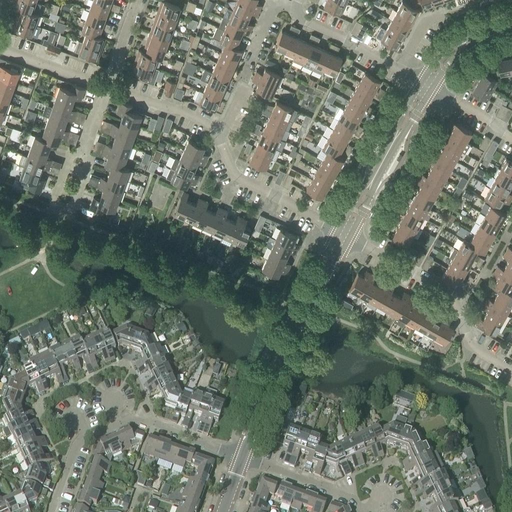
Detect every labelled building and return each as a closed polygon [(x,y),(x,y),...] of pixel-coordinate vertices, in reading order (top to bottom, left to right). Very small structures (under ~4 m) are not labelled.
[(31,12),(34,2),(28,0),(13,0),(12,6),(19,8),(31,12)] [(105,16),(108,6),(92,0),(91,0),(88,10),(105,16)] [(258,10),(236,0),(235,0),(232,10),(248,17),(250,12),(256,14),(258,10)] [(236,0),(258,10),(260,5),(254,3),(255,0),(236,0)] [(345,3),(338,0),(324,0),(322,5),(341,13),(345,3)] [(415,8),(417,5),(413,0),(410,0),(408,4),(401,1),(396,10),(411,19),(413,16),(415,18),(419,10),(415,8)] [(432,3),(431,0),(413,0),(417,5),(421,3),(423,9),(430,6),(430,4),(432,3)] [(159,4),(156,12),(175,18),(179,7),(163,1),(161,5),(159,4)] [(37,14),(31,12),(19,8),(16,15),(19,16),(17,19),(34,25),(37,14)] [(101,26),(105,16),(88,10),(85,20),(101,26)] [(248,17),(232,10),(227,19),(249,30),(251,25),(245,22),(248,17)] [(410,22),(411,19),(396,10),(390,20),(408,30),(412,23),(410,22)] [(172,28),(175,18),(156,12),(154,18),(156,19),(155,22),(172,28)] [(30,35),(34,25),(17,19),(16,22),(14,21),(11,29),(30,35)] [(249,30),(227,19),(223,29),(239,37),(241,31),(248,34),(249,30)] [(97,36),(98,36),(101,26),(85,20),(81,30),(85,32),(97,36)] [(408,30),(390,20),(385,29),(401,38),(402,35),(404,36),(408,30)] [(354,35),(361,24),(355,21),(349,32),(354,35)] [(168,38),(172,28),(155,22),(154,25),(152,24),(149,32),(168,38)] [(367,27),(361,24),(354,35),(360,38),(367,27)] [(237,42),(239,37),(223,29),(218,40),(224,43),(240,50),(243,45),(237,42)] [(401,38),(385,29),(380,39),(397,49),(401,42),(399,41),(401,38)] [(284,51),(291,35),(281,30),(274,46),(284,51)] [(104,38),(98,36),(97,36),(85,32),(82,42),(98,48),(99,45),(102,46),(104,38)] [(164,48),(168,38),(149,32),(147,38),(149,39),(148,43),(164,48)] [(294,56),(301,39),(291,35),(284,51),(294,56)] [(301,64),(311,44),(301,39),(294,56),(292,60),(301,64)] [(97,51),(98,48),(82,42),(78,53),(91,57),(97,59),(99,52),(97,51)] [(160,59),(164,48),(148,43),(147,46),(144,45),(142,51),(142,52),(156,57),(160,59)] [(236,60),(240,50),(224,43),(220,52),(236,60)] [(311,69),(320,48),(311,44),(301,64),(311,69)] [(321,73),(323,69),(330,52),(320,48),(311,69),(321,73)] [(152,67),(156,57),(142,52),(142,51),(137,50),(135,57),(137,58),(136,62),(152,67)] [(231,70),(236,60),(220,52),(215,62),(231,70)] [(341,57),(330,52),(323,69),(334,74),(341,57)] [(91,57),(78,53),(76,57),(89,62),(91,57)] [(511,75),(507,57),(497,60),(501,77),(511,75)] [(268,59),(265,66),(276,70),(279,63),(268,59)] [(346,68),(349,63),(344,60),(341,65),(346,68)] [(20,66),(5,61),(3,66),(2,66),(0,65),(0,71),(0,77),(14,83),(20,66)] [(152,67),(136,62),(135,64),(133,64),(130,71),(141,75),(140,80),(153,84),(158,70),(152,67)] [(227,80),(231,70),(215,62),(211,72),(227,80)] [(206,78),(208,69),(199,67),(197,76),(206,78)] [(255,70),(253,75),(276,85),(280,74),(264,67),(262,73),(255,70)] [(364,71),(359,81),(374,90),(379,80),(364,71)] [(477,74),(474,79),(493,90),(499,80),(483,71),(480,76),(477,74)] [(223,90),(227,80),(211,72),(206,82),(223,90)] [(271,95),(276,85),(253,75),(251,79),(257,82),(255,88),(271,95)] [(0,89),(11,93),(14,83),(0,77),(0,89)] [(488,100),(493,90),(474,79),(471,84),(475,86),(472,91),(488,100)] [(169,96),(171,93),(174,83),(167,81),(164,88),(166,88),(164,94),(169,96)] [(369,99),(374,90),(359,81),(353,90),(369,99)] [(218,99),(223,90),(206,82),(202,92),(218,99)] [(326,92),(327,89),(317,84),(315,88),(326,92)] [(59,87),(55,97),(72,103),(74,98),(80,100),(84,89),(72,85),(70,90),(59,87)] [(0,100),(7,103),(11,93),(0,89),(0,100)] [(214,109),(218,99),(202,92),(197,90),(193,100),(214,109)] [(363,109),(369,99),(353,90),(348,100),(363,109)] [(70,109),(72,103),(55,97),(52,107),(74,115),(76,111),(70,109)] [(358,118),(363,109),(348,100),(343,109),(358,118)] [(265,103),(263,107),(267,109),(271,111),(287,119),(291,121),(296,110),(275,101),(273,107),(265,103)] [(122,115),(120,121),(137,126),(141,116),(130,112),(132,106),(120,102),(116,113),(122,115)] [(501,118),(507,107),(502,104),(495,115),(501,118)] [(52,107),(46,105),(42,115),(48,117),(65,123),(66,118),(73,120),(74,115),(52,107)] [(511,111),(511,109),(507,107),(501,118),(506,121),(511,111)] [(25,118),(34,121),(37,112),(29,108),(25,118)] [(358,118),(343,109),(337,119),(353,127),(358,118)] [(287,119),(271,111),(266,121),(282,128),(287,119)] [(158,115),(156,121),(153,128),(159,130),(163,117),(158,115)] [(63,129),(65,123),(48,117),(44,128),(67,136),(69,131),(63,129)] [(167,133),(170,126),(172,120),(166,119),(162,131),(167,133)] [(347,137),(353,127),(337,119),(332,128),(347,137)] [(453,128),(450,133),(466,142),(471,132),(456,123),(450,120),(447,125),(453,128)] [(133,137),(137,126),(120,121),(118,126),(112,124),(110,128),(133,137)] [(278,138),(282,128),(266,121),(262,131),(278,138)] [(13,127),(10,137),(20,139),(23,130),(13,127)] [(67,136),(44,128),(41,138),(57,144),(59,138),(65,141),(67,136)] [(129,147),(133,137),(110,128),(108,133),(115,135),(113,141),(129,147)] [(347,137),(332,128),(327,137),(342,146),(347,137)] [(278,138),(262,131),(257,141),(273,148),(278,138)] [(470,144),(466,142),(450,133),(447,138),(442,135),(439,139),(460,151),(465,154),(470,144)] [(57,144),(41,138),(34,135),(30,146),(47,152),(49,147),(56,149),(57,144)] [(485,136),(483,139),(479,147),(484,150),(490,139),(485,136)] [(337,156),(342,146),(327,137),(321,148),(327,151),(327,150),(337,156)] [(188,139),(183,150),(205,160),(207,155),(201,152),(204,147),(188,139)] [(455,161),(460,151),(439,139),(436,144),(442,147),(439,152),(455,161)] [(492,154),(494,150),(498,143),(493,140),(487,151),(492,154)] [(126,157),(129,147),(113,141),(111,146),(104,144),(103,149),(126,157)] [(269,158),(273,148),(257,141),(253,151),(269,158)] [(315,152),(318,146),(309,142),(306,147),(315,152)] [(45,158),(47,152),(30,146),(27,156),(50,165),(51,160),(45,158)] [(122,167),(126,157),(103,149),(101,153),(108,156),(106,161),(122,167)] [(205,160),(183,150),(179,160),(195,167),(197,162),(203,164),(205,160)] [(343,159),(337,156),(327,150),(327,151),(321,161),(337,169),(343,159)] [(264,168),(269,158),(253,151),(248,161),(264,168)] [(450,170),(455,161),(439,152),(437,157),(431,154),(428,158),(450,170)] [(50,165),(27,156),(23,167),(40,173),(42,167),(48,169),(50,165)] [(444,180),(450,170),(428,158),(426,162),(432,166),(429,171),(444,180)] [(511,161),(506,158),(500,168),(511,175),(511,161)] [(192,172),(195,167),(179,160),(174,170),(197,179),(199,175),(192,172)] [(122,167),(106,161),(104,166),(110,169),(108,174),(125,180),(129,169),(122,167)] [(337,169),(321,161),(316,170),(331,179),(337,169)] [(38,178),(40,173),(23,167),(19,177),(30,181),(28,187),(40,191),(44,180),(38,178)] [(174,170),(170,168),(165,178),(186,187),(188,181),(194,184),(197,179),(174,170)] [(511,175),(500,168),(495,178),(510,187),(511,183),(511,175)] [(273,181),(279,184),(284,172),(279,169),(273,181)] [(331,179),(316,170),(310,179),(326,188),(331,179)] [(439,189),(444,180),(429,171),(426,176),(420,173),(418,177),(439,189)] [(287,188),(289,182),(293,176),(287,173),(281,185),(287,188)] [(121,190),(125,180),(108,174),(106,179),(100,177),(98,182),(121,190)] [(439,189),(418,177),(415,181),(421,185),(418,190),(434,199),(439,189)] [(462,177),(454,193),(459,195),(466,179),(462,177)] [(510,187),(495,178),(489,187),(511,199),(511,196),(511,193),(507,191),(510,187)] [(326,188),(310,179),(305,189),(321,198),(326,188)] [(118,200),(121,190),(98,182),(97,187),(103,189),(101,194),(118,200)] [(511,199),(489,187),(484,197),(499,206),(502,200),(508,203),(511,199)] [(434,199),(418,190),(413,199),(428,208),(434,199)] [(473,195),(465,190),(459,200),(462,203),(466,197),(470,200),(473,195)] [(183,218),(190,202),(185,199),(187,193),(183,191),(172,213),(183,218)] [(114,211),(118,200),(101,194),(99,200),(93,198),(89,208),(101,213),(103,207),(114,211)] [(193,222),(203,200),(198,198),(195,204),(190,202),(183,218),(193,222)] [(428,208),(413,199),(407,209),(423,217),(428,208)] [(202,227),(210,211),(204,208),(207,202),(203,200),(193,222),(202,227)] [(490,205),(485,214),(500,223),(506,214),(490,205)] [(212,231),(222,209),(218,207),(215,213),(210,211),(202,227),(212,231)] [(222,236),(229,220),(224,217),(227,211),(222,209),(212,231),(222,236)] [(423,217),(407,209),(402,218),(418,227),(423,217)] [(495,233),(500,223),(485,214),(479,224),(495,233)] [(232,240),(242,218),(237,216),(235,222),(229,220),(222,236),(220,241),(230,246),(232,240)] [(246,220),(242,218),(232,240),(242,245),(249,229),(244,226),(246,220)] [(412,236),(418,227),(402,218),(397,228),(412,236)] [(490,242),(495,233),(479,224),(474,233),(490,242)] [(279,228),(275,238),(297,248),(299,244),(293,241),(295,235),(279,228)] [(407,246),(412,236),(397,228),(391,237),(407,246)] [(484,252),(490,242),(474,233),(469,243),(468,243),(478,249),(484,252)] [(297,248),(275,238),(270,248),(286,255),(289,250),(295,253),(297,248)] [(472,259),(478,249),(468,243),(469,243),(463,240),(457,250),(472,259)] [(286,255),(270,248),(266,258),(288,268),(290,263),(284,261),(286,255)] [(457,250),(453,248),(448,258),(452,259),(467,268),(472,259),(457,250)] [(413,263),(418,266),(425,254),(420,251),(413,263)] [(511,267),(511,255),(505,252),(503,256),(508,259),(505,264),(511,267)] [(421,267),(426,270),(433,259),(428,256),(421,267)] [(288,268),(266,258),(261,269),(277,276),(280,270),(286,273),(288,268)] [(467,268),(452,259),(446,269),(462,278),(467,268)] [(511,280),(511,267),(505,264),(503,269),(497,266),(495,270),(511,280)] [(462,278),(446,269),(441,278),(456,287),(462,278)] [(359,294),(371,273),(366,270),(363,276),(357,273),(349,289),(359,294)] [(510,292),(511,292),(511,288),(511,280),(495,270),(492,275),(498,278),(495,283),(510,292)] [(368,299),(377,284),(372,281),(375,275),(371,273),(359,294),(368,299)] [(377,305),(389,283),(385,281),(382,287),(377,284),(368,299),(377,305)] [(394,286),(389,283),(377,305),(387,310),(395,295),(390,292),(394,286)] [(511,302),(511,292),(510,292),(495,283),(492,288),(498,291),(495,296),(511,305),(511,302)] [(396,315),(408,294),(404,292),(400,297),(395,295),(387,310),(396,315)] [(396,315),(393,321),(403,326),(406,321),(414,305),(409,302),(412,296),(408,294),(396,315)] [(505,314),(511,305),(495,296),(492,301),(487,298),(484,302),(505,314)] [(416,326),(427,305),(423,302),(420,308),(414,305),(406,321),(416,326)] [(505,314),(484,302),(482,307),(487,310),(485,315),(500,324),(505,314)] [(145,314),(153,318),(158,307),(150,304),(145,314)] [(425,332),(434,316),(429,313),(432,307),(427,305),(416,326),(425,332)] [(434,337),(446,315),(442,313),(439,319),(434,316),(425,332),(434,337)] [(451,318),(446,315),(434,337),(444,342),(453,327),(447,324),(451,318)] [(494,333),(500,324),(485,315),(482,320),(476,317),(473,321),(494,333)] [(19,331),(22,339),(51,330),(48,322),(19,331)] [(129,350),(136,332),(125,328),(111,334),(117,348),(120,347),(129,350)] [(106,331),(97,335),(109,362),(114,360),(110,351),(114,350),(106,331)] [(147,336),(136,332),(129,350),(139,353),(140,356),(153,350),(147,336)] [(109,362),(97,335),(88,339),(97,358),(101,356),(105,364),(109,362)] [(89,365),(79,343),(77,339),(68,343),(76,362),(81,359),(85,367),(89,365)] [(97,358),(88,339),(79,343),(89,365),(91,370),(97,368),(93,360),(97,358)] [(500,352),(505,355),(511,343),(506,341),(500,352)] [(76,362),(68,343),(57,348),(66,366),(71,364),(75,372),(80,370),(76,362)] [(66,366),(57,348),(47,353),(60,379),(65,377),(61,368),(66,366)] [(158,348),(153,350),(140,356),(142,361),(134,365),(137,370),(162,358),(158,348)] [(60,379),(47,353),(47,352),(38,356),(40,362),(48,379),(54,377),(58,385),(62,383),(60,379)] [(48,379),(40,362),(38,356),(28,361),(30,366),(43,392),(47,390),(43,382),(48,379)] [(149,376),(167,368),(162,358),(137,370),(138,374),(147,370),(149,376)] [(43,392),(30,366),(20,371),(23,375),(29,388),(34,386),(38,394),(43,392)] [(171,377),(167,368),(149,376),(151,381),(143,384),(145,389),(171,377)] [(8,382),(5,393),(22,399),(26,390),(29,388),(23,375),(8,382)] [(176,387),(171,377),(145,389),(148,394),(156,390),(158,395),(176,387)] [(180,396),(176,387),(158,395),(147,400),(150,406),(162,401),(164,406),(175,410),(180,396)] [(196,415),(203,396),(192,392),(190,399),(183,418),(180,427),(186,429),(191,414),(196,415)] [(22,399),(5,393),(1,403),(7,417),(21,411),(19,407),(22,399)] [(183,418),(190,399),(180,396),(175,410),(170,423),(175,425),(178,416),(183,418)] [(201,434),(213,400),(203,396),(196,415),(200,417),(195,432),(201,434)] [(223,404),(213,400),(201,434),(207,436),(212,421),(223,404)] [(6,428),(25,420),(33,416),(30,411),(22,415),(21,411),(7,417),(2,419),(5,426),(4,427),(4,429),(6,428)] [(284,420),(291,422),(293,414),(287,412),(284,420)] [(10,437),(37,425),(35,420),(26,423),(25,420),(6,428),(4,429),(1,431),(5,440),(10,438),(10,437)] [(288,466),(300,432),(290,428),(291,426),(283,423),(279,434),(287,437),(283,447),(288,449),(282,464),(288,466)] [(39,429),(37,425),(10,437),(10,438),(14,446),(33,437),(31,433),(39,429)] [(397,448),(404,430),(392,426),(378,432),(385,446),(388,445),(397,448)] [(122,433),(113,437),(120,452),(138,444),(140,445),(144,435),(127,428),(121,431),(122,433)] [(385,446),(378,432),(376,428),(366,432),(379,459),(383,456),(379,449),(385,446)] [(414,434),(404,430),(397,448),(406,451),(407,454),(420,447),(414,434)] [(304,455),(311,436),(300,432),(288,466),(293,468),(299,453),(304,455)] [(379,459),(366,432),(357,437),(365,455),(370,453),(374,461),(379,459)] [(321,439),(311,436),(304,455),(308,456),(302,471),(308,473),(311,465),(318,446),(321,439)] [(18,454),(45,442),(43,437),(34,441),(33,437),(14,446),(18,454)] [(120,452),(113,437),(104,441),(103,439),(97,442),(92,458),(94,459),(108,464),(110,457),(120,452)] [(365,455),(357,437),(347,441),(359,468),(363,465),(360,458),(365,455)] [(159,454),(164,441),(158,439),(157,442),(148,438),(142,454),(157,459),(159,454)] [(172,465),(178,449),(169,446),(170,444),(164,441),(159,454),(157,459),(172,465)] [(359,468),(347,441),(337,446),(345,464),(350,462),(354,470),(359,468)] [(22,463),(41,454),(39,450),(47,446),(45,442),(18,454),(22,463)] [(404,468),(434,454),(430,443),(420,447),(407,454),(410,459),(402,463),(404,468)] [(323,464),(328,450),(318,446),(311,465),(316,467),(313,475),(318,477),(323,464)] [(345,464),(337,446),(328,450),(323,464),(334,468),(339,466),(345,477),(350,475),(345,464)] [(187,453),(178,449),(172,465),(182,468),(184,463),(189,465),(194,453),(188,450),(187,453)] [(204,456),(194,453),(189,465),(193,466),(192,467),(197,469),(195,475),(204,478),(206,473),(210,474),(210,473),(208,472),(209,469),(211,469),(214,463),(203,460),(204,456)] [(440,463),(435,453),(434,454),(404,468),(406,472),(414,468),(417,474),(440,463)] [(42,458),(41,454),(22,463),(26,472),(40,465),(53,459),(51,454),(42,458)] [(109,465),(108,464),(102,462),(94,459),(91,468),(88,467),(86,474),(99,478),(101,473),(106,475),(109,465)] [(413,487),(417,485),(443,473),(444,472),(440,463),(417,474),(419,478),(411,482),(413,487)] [(45,477),(40,465),(26,472),(23,481),(47,490),(49,484),(43,482),(45,477)] [(206,485),(210,474),(206,473),(204,478),(195,475),(193,480),(188,478),(185,488),(200,494),(204,484),(206,485)] [(448,483),(443,473),(417,485),(420,490),(428,486),(430,491),(448,483)] [(97,483),(99,478),(86,474),(84,479),(87,480),(83,489),(98,495),(102,485),(97,483)] [(255,490),(255,491),(258,492),(256,497),(266,501),(268,496),(273,498),(278,484),(272,482),(271,485),(259,481),(256,487),(259,488),(257,491),(255,490)] [(435,501),(452,493),(448,483),(430,491),(422,495),(424,500),(432,496),(435,501)] [(22,484),(19,493),(25,507),(36,502),(38,497),(43,499),(46,493),(22,484)] [(289,508),(295,492),(286,489),(287,487),(281,485),(276,497),(282,499),(280,504),(289,508)] [(197,503),(200,494),(185,488),(181,498),(186,500),(184,505),(197,509),(199,504),(197,503)] [(95,505),(98,495),(83,489),(80,498),(78,498),(75,504),(88,508),(90,503),(95,505)] [(264,506),(266,501),(256,497),(258,492),(255,491),(251,502),(253,503),(250,511),(267,511),(269,508),(264,506)] [(483,491),(475,494),(479,503),(487,500),(483,491)] [(306,509),(311,496),(305,494),(304,496),(295,492),(289,508),(299,511),(301,507),(306,509)] [(26,511),(25,507),(19,493),(10,498),(16,511),(26,511)] [(436,511),(457,503),(452,493),(435,501),(437,506),(429,510),(429,511),(436,511)] [(317,498),(311,496),(306,509),(312,511),(311,511),(322,511),(325,503),(316,500),(317,498)] [(16,511),(10,498),(1,502),(5,511),(16,511)] [(150,500),(148,506),(156,508),(158,502),(150,500)] [(348,511),(347,509),(331,503),(327,511),(348,511)] [(461,511),(457,503),(436,511),(461,511)]
